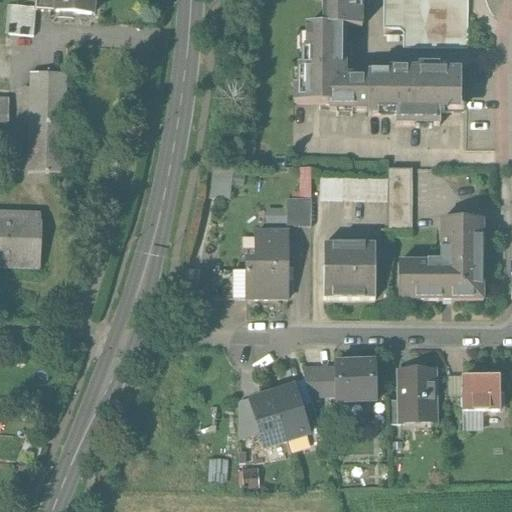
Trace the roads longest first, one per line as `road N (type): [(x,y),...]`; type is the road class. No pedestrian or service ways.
road 1 (primary): [(52,511),(152,264),(181,128),(193,0)]
road 2 (residential): [(511,333),(254,340)]
